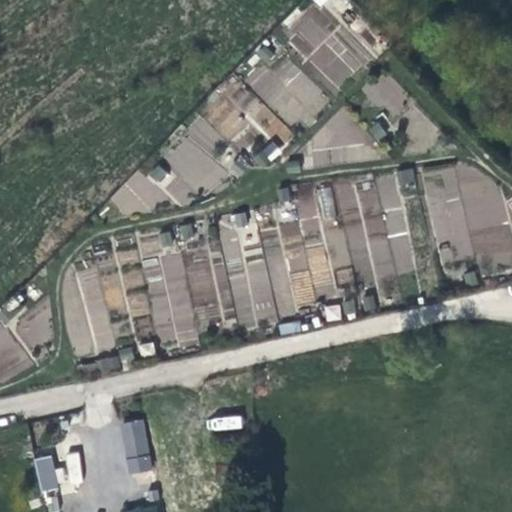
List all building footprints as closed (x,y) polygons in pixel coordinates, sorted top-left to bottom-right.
[(234,103),(280,144),(292,131),(246,90),(234,103)] [(398,189),(414,188),(413,170),(398,170),(398,189)] [(164,202),(158,182),(156,176),(111,190),(119,217),(164,202)] [(236,329),(270,325),(257,211),(218,215),(223,258),(182,262),(182,258),(147,262),(156,343),(198,339),(196,318),(214,316),(213,312),(233,310),(236,329)] [(330,287),(323,249),(303,253),(300,239),(301,228),(315,229),(316,223),(315,223),(290,221),(281,223),(280,227),(291,281),(296,306),(313,303),(314,289),(330,290),(330,287)] [(333,267),(335,266),(339,284),(352,281),(341,231),(325,234),(333,267)] [(83,381),(121,370),(116,355),(79,365),(83,381)] [(143,418),(120,422),(129,473),(153,469),(143,418)] [(68,484),(83,483),(79,451),(65,453),(68,484)] [(52,455),(34,459),(41,493),(59,489),(52,455)] [(471,511),(511,511),(511,469),(469,510),(471,511)]
